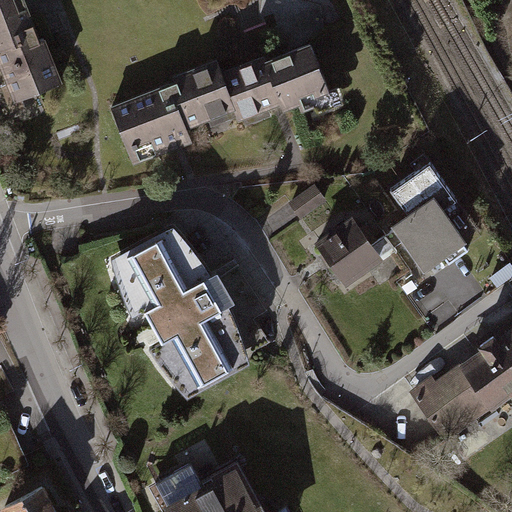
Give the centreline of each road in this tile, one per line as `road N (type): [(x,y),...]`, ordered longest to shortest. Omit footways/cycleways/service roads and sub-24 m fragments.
road 1 (residential): [(0,227),(204,202),(247,231),(327,364),(356,387),(394,378),(502,296)]
road 2 (secondary): [(0,260),(109,511)]
